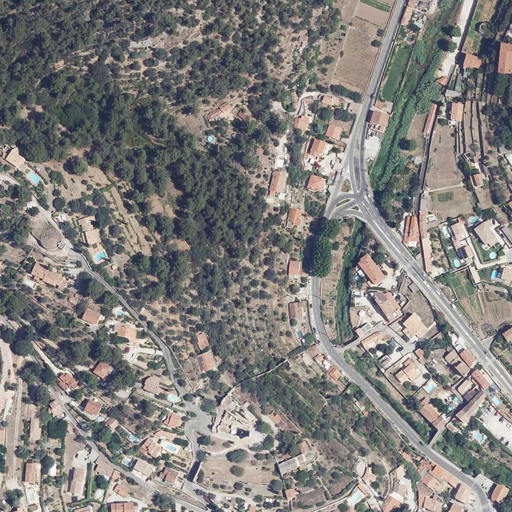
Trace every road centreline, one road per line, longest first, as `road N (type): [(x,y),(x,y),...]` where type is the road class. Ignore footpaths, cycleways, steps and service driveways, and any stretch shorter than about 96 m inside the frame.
road 1 (unclassified): [(212,511),(188,482),(197,457),(186,430),(189,423),(205,425),(186,404),(157,332),(26,191),(0,175)]
road 2 (secondary): [(462,477),(426,450),(326,342),(314,286),(323,233)]
road 3 (unclassified): [(204,511),(147,488),(101,453),(0,313)]
road 4 (residential): [(418,268),(429,132),(471,0)]
road 5 (primary): [(367,217),(511,393)]
